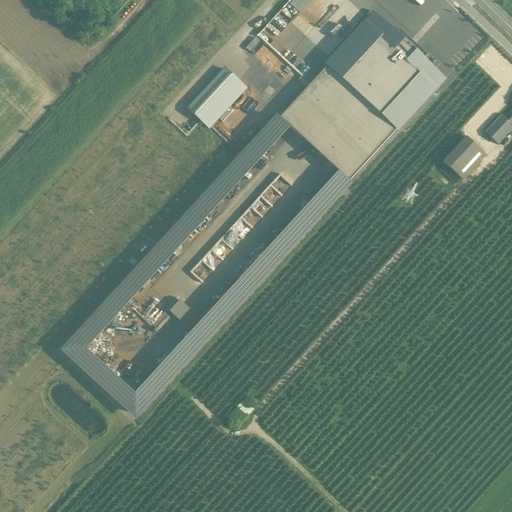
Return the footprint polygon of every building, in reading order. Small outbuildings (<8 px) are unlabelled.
[(373,17),(279,119),(331,167),(348,182),(389,138),(442,80),(421,61),(426,56),(398,30),(393,35),(373,17)] [(200,119),(195,124),(198,127),(203,122),(210,128),(247,87),(224,66),(187,107),(200,119)] [(501,115),(484,133),(498,145),(511,129),(511,125),(510,124),(511,122),(511,112),(505,119),(501,115)] [(465,137),(442,161),(463,181),(486,156),(465,137)] [(211,270),(234,249),(227,241),(230,238),(234,242),(235,241),(237,243),(245,236),(241,232),(239,234),(234,229),(202,259),(211,270)] [(180,321),(191,309),(179,299),(169,311),(180,321)] [(86,348),(74,360),(96,381),(101,377),(104,380),(109,375),(112,378),(115,376),(86,348)] [(237,409),(227,419),(236,427),(246,417),(247,417),(254,409),(243,400),(236,408),(237,409)]
